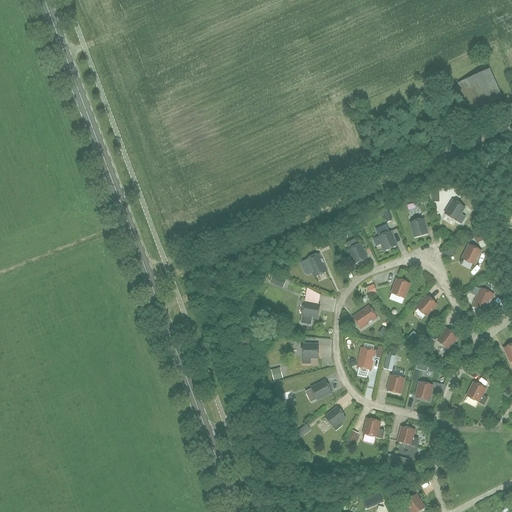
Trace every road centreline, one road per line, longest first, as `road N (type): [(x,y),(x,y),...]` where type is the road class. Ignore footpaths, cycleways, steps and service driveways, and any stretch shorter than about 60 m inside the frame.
road 1 (secondary): [(237,511),(43,0)]
road 2 (track): [(509,104),(511,110),(162,263),(140,257)]
road 3 (track): [(511,126),(170,274)]
